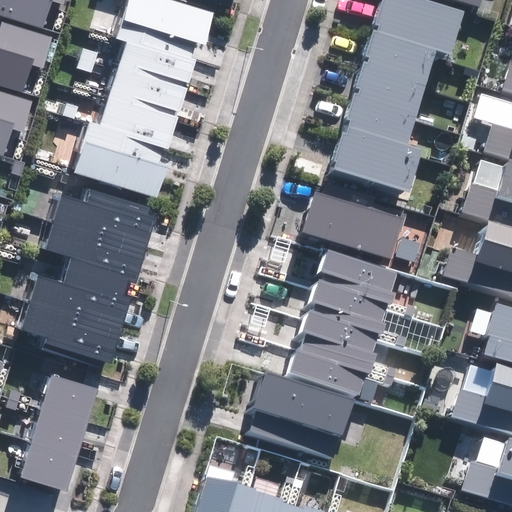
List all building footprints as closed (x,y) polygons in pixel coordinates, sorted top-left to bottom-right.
[(0,0),(0,14),(43,27),(51,0),(53,0),(63,3),(64,0),(0,0)] [(74,173),(158,198),(167,167),(157,164),(163,147),(169,149),(197,59),(192,57),(197,43),(206,46),(216,13),(172,0),(126,0),(115,38),(126,42),(100,126),(90,123),(74,173)] [(336,170),(410,192),(422,150),(408,145),(436,49),(454,54),(467,11),(427,0),(381,0),(375,24),(379,25),(378,31),(373,29),(366,55),(370,57),(369,63),(364,61),(356,87),(360,88),(358,95),(354,94),(347,120),(351,121),(347,135),(343,133),(335,160),(338,161),(336,170)] [(0,85),(24,92),(32,65),(44,68),(54,35),(3,20),(0,29),(0,85)] [(511,62),(500,100),(481,94),(474,118),(492,124),(484,151),(509,159),(507,167),(480,159),(464,214),(488,221),(478,254),(452,247),(444,276),(511,296),(511,62)] [(0,154),(4,156),(12,128),(24,131),(34,99),(0,88),(0,154)] [(12,174),(21,176),(25,163),(16,160),(12,174)] [(148,214),(151,206),(90,188),(86,202),(62,194),(45,249),(73,258),(65,283),(39,275),(23,329),(46,336),(42,350),(100,368),(102,360),(111,363),(131,296),(138,298),(141,287),(135,285),(156,216),(148,214)] [(303,232),(392,259),(404,218),(315,191),(303,232)] [(396,256),(414,262),(421,243),(403,237),(396,256)] [(399,275),(312,250),(275,379),(362,404),(399,275)] [(484,355),(511,362),(511,307),(496,303),(494,313),(477,308),(471,330),(490,335),(484,355)] [(454,418),(511,435),(511,367),(472,356),(454,418)] [(96,388),(51,375),(22,479),(67,491),(96,388)] [(352,405),(261,377),(244,434),(334,461),(352,405)] [(511,511),(511,440),(496,435),(489,458),(466,451),(451,498),(496,511),(511,511)] [(314,511),(208,477),(197,511),(314,511)]
